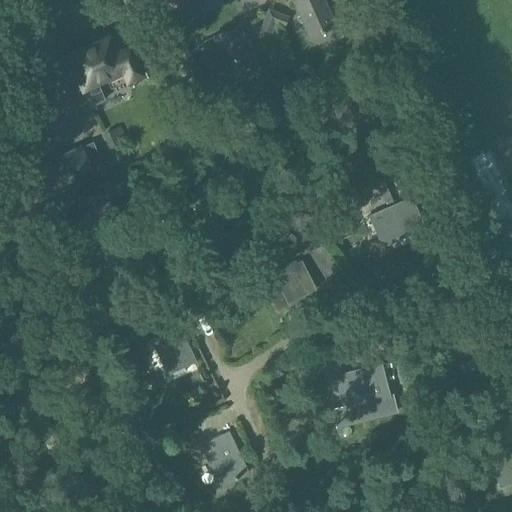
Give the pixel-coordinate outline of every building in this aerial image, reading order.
[(221,0),(196,0),(200,11),(222,3),(221,0)] [(343,25),(331,0),(301,0),(318,36),(343,25)] [(262,63),(247,26),(221,36),(236,74),(262,63)] [(108,39),(70,55),(90,105),(104,100),(97,82),(122,72),(126,81),(141,75),(129,44),(116,49),(113,41),(108,39)] [(360,89),(331,99),(343,131),(372,120),(360,89)] [(224,182),(255,167),(241,139),(210,154),(224,182)] [(38,195),(90,171),(78,145),(26,169),(38,195)] [(495,200),(507,198),(504,183),(492,186),(495,200)] [(368,215),(381,248),(412,235),(399,206),(393,208),(392,206),(368,215)] [(118,214),(92,225),(106,257),(132,246),(118,214)] [(288,304),(316,289),(301,259),(271,273),(288,304)] [(485,356),(473,323),(443,334),(454,367),(485,356)] [(193,361),(180,333),(155,345),(168,372),(193,361)] [(334,375),(341,409),(390,398),(382,363),(334,375)] [(250,474),(229,431),(203,444),(208,455),(206,456),(221,488),(250,474)] [(511,446),(487,455),(498,488),(511,483),(511,446)] [(401,511),(396,500),(368,511),(401,511)]
